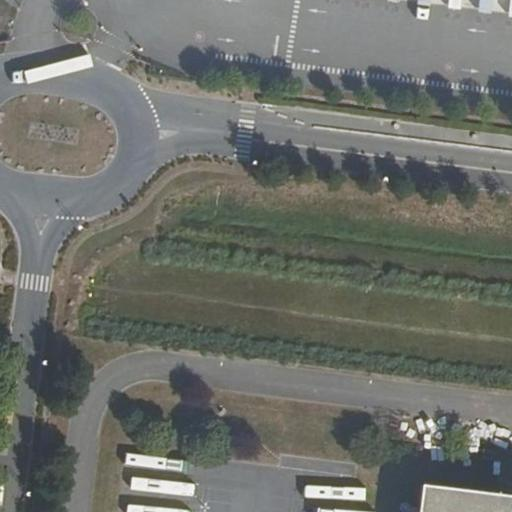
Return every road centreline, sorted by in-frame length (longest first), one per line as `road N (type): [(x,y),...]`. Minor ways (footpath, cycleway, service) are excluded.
road 1 (unclassified): [(511,156),(125,104)]
road 2 (unclassified): [(137,168),(203,145),(511,185)]
road 3 (unclassified): [(5,511),(43,199)]
road 4 (unclassified): [(125,104),(86,81),(46,74),(0,85)]
